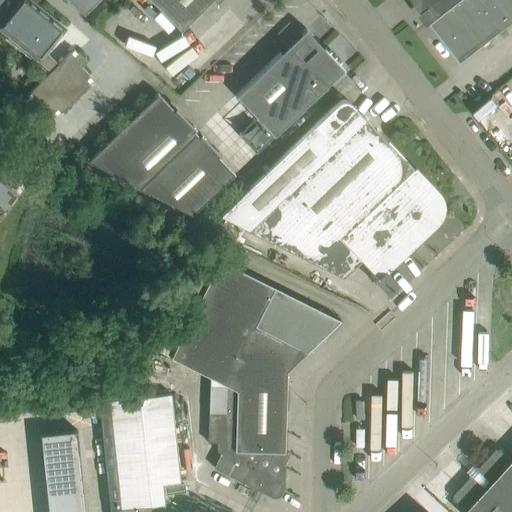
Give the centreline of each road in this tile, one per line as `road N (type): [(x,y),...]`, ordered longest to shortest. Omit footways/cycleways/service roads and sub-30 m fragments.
road 1 (residential): [(320,511),(322,403),(345,368),(511,208)]
road 2 (residential): [(511,200),(352,0)]
road 3 (residential): [(355,511),(511,362)]
